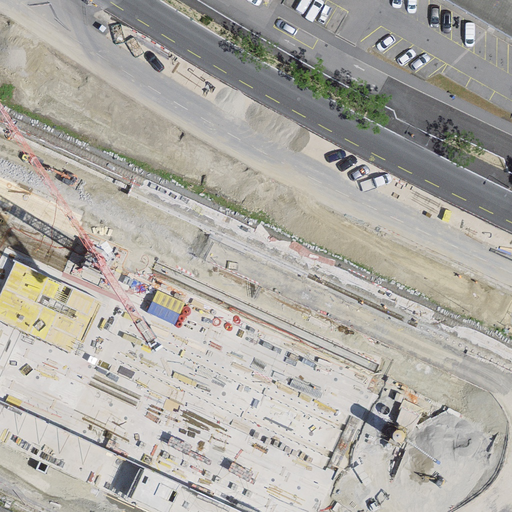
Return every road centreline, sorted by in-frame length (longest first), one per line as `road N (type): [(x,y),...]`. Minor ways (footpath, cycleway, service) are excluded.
road 1 (secondary): [(511,215),(262,88),(122,0)]
road 2 (residential): [(511,147),(423,110),(215,0)]
